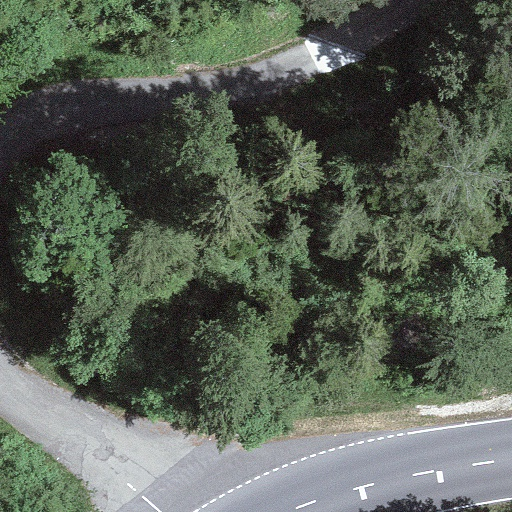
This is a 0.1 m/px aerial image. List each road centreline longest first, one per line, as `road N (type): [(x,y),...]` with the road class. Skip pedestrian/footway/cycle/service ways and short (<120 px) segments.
road 1 (track): [(0,162),(39,132),(274,87),(353,57),(424,0)]
road 2 (track): [(220,511),(0,377)]
road 3 (secondary): [(511,459),(306,511)]
